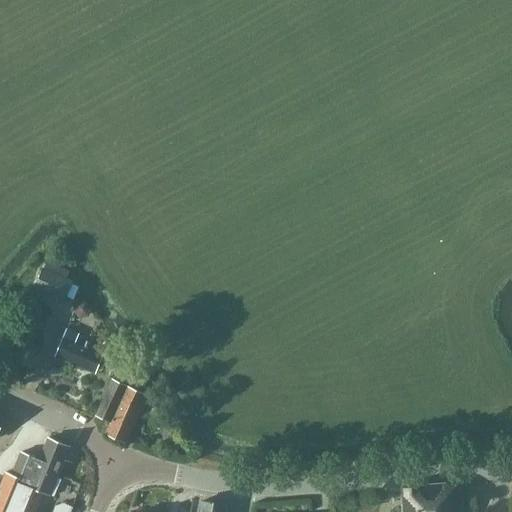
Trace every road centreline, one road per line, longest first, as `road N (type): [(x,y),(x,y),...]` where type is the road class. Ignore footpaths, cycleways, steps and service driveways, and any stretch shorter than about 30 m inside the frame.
road 1 (tertiary): [(119,456),(241,486),(511,468)]
road 2 (tertiary): [(119,456),(0,394)]
